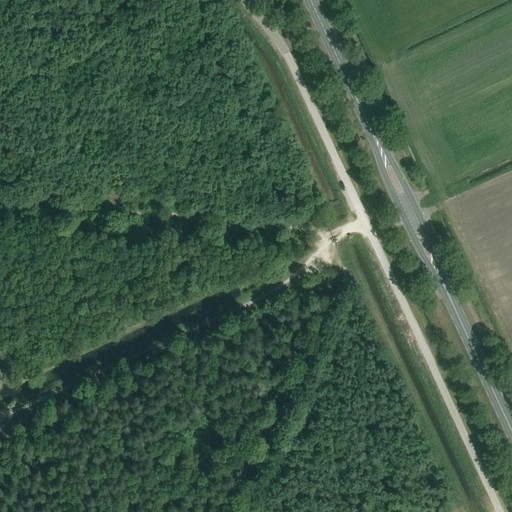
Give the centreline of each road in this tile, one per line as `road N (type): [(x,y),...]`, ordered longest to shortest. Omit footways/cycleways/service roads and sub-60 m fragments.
road 1 (unclassified): [(499,511),(296,71),(248,0)]
road 2 (primary): [(511,437),(307,0)]
